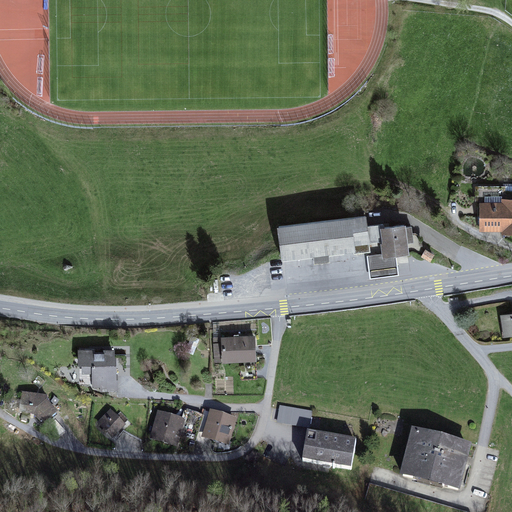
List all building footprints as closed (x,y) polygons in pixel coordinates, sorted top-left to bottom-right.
[(511,183),(503,184),(503,186),(503,188),(478,188),(478,204),(483,204),(483,225),(483,226),(503,226),(503,228),(511,228),(511,183)] [(478,207),(478,204),(478,188),(503,188),(503,186),(475,186),(475,207),(478,207)] [(384,253),(384,256),(396,254),(407,253),(407,249),(420,247),(420,243),(412,236),(412,233),(411,226),(404,227),(404,225),(384,228),(383,224),(367,226),(365,216),(279,226),(283,259),(313,255),(314,263),(330,261),(329,253),(354,250),(354,253),(364,252),(370,252),(369,242),(385,240),(385,244),(383,244),(383,248),(384,253)] [(420,247),(422,247),(421,238),(415,233),(412,233),(412,236),(420,243),(420,247)] [(426,251),(423,256),(430,260),(432,255),(426,251)] [(370,278),(399,275),(397,263),(396,254),(384,256),(384,253),(367,255),(369,267),(370,278)] [(504,318),(506,333),(511,331),(511,315),(504,317),(504,316),(502,316),(503,318),(504,318)] [(241,379),(256,378),(254,337),(244,337),(244,334),(232,335),(232,338),(222,338),(224,361),(240,360),(241,379)] [(193,353),(199,339),(192,336),(186,350),(193,353)] [(102,385),(102,390),(116,390),(116,375),(115,375),(114,359),(113,359),(113,351),(95,351),(95,349),(79,349),(80,364),(83,364),(83,372),(94,372),(94,385),(102,385)] [(56,418),(58,417),(45,397),(34,395),(33,399),(43,400),(43,403),(56,418)] [(53,416),(56,418),(43,403),(43,400),(33,399),(23,397),(20,412),(34,414),(45,426),(46,426),(44,424),(53,416)] [(280,407),(278,422),(310,427),(312,413),(280,407)] [(186,415),(202,420),(203,416),(185,410),(181,424),(183,425),(186,415)] [(203,415),(212,418),(212,417),(232,423),(233,420),(205,411),(203,415)] [(108,433),(112,437),(123,426),(116,419),(111,413),(100,424),(104,429),(108,433)] [(123,426),(129,421),(121,414),(116,419),(123,426)] [(230,430),(232,423),(212,417),(212,418),(203,415),(203,416),(202,420),(186,415),(183,425),(179,436),(204,443),(206,436),(214,438),(220,440),(226,442),(229,432),(231,432),(232,431),(230,430)] [(44,424),(46,426),(56,418),(53,416),(44,424)] [(154,437),(175,443),(181,424),(160,418),(154,437)] [(50,427),(59,437),(65,432),(55,422),(50,427)] [(317,440),(317,437),(307,435),(303,462),(333,467),(333,469),(335,469),(335,468),(351,470),(356,443),(345,442),(345,445),(317,440)] [(461,469),(463,469),(468,449),(459,447),(458,448),(423,439),(423,438),(414,435),(409,455),(410,456),(407,467),(406,466),(403,476),(418,480),(418,479),(443,485),(443,487),(458,490),(460,481),(458,480),(461,469)] [(405,511),(462,511),(370,485),(365,500),(405,511)]
